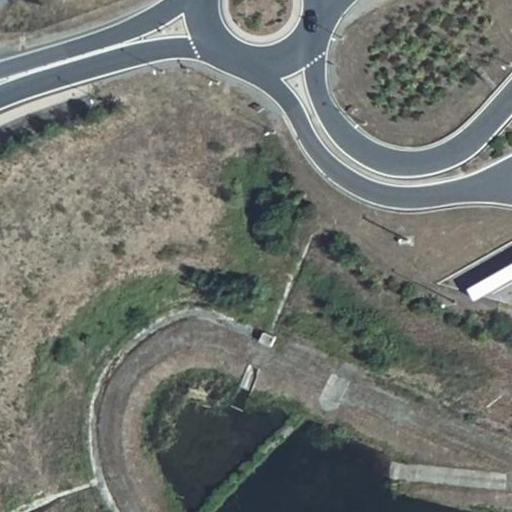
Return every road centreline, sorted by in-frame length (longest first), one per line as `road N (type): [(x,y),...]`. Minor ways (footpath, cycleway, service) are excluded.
road 1 (motorway): [(0,91),(163,46),(218,46)]
road 2 (motorway): [(171,0),(0,69)]
road 3 (motorway): [(218,46),(251,62),(286,57),(320,15)]
